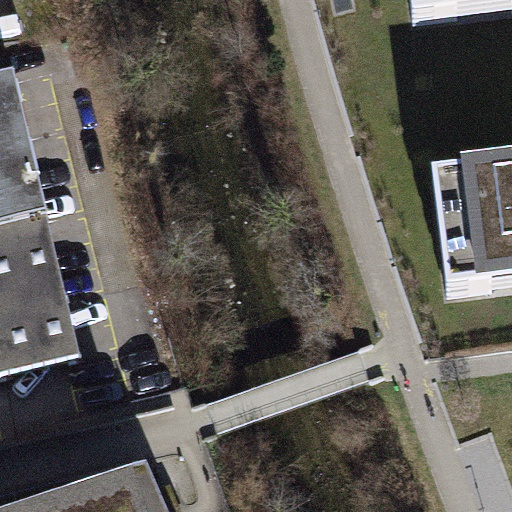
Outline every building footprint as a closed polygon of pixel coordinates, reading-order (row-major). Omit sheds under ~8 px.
[(511,16),(511,0),(409,0),(413,29),(511,16)] [(0,84),(0,235),(46,224),(13,82),(0,84)] [(511,310),(511,199),(443,210),(459,319),(511,310)] [(0,235),(0,382),(79,363),(46,224),(0,235)] [(162,511),(147,472),(0,506),(0,511),(162,511)]
